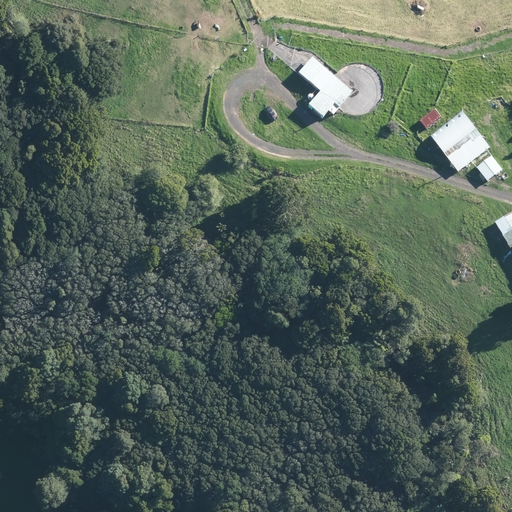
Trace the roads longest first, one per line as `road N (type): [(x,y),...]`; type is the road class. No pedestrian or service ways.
road 1 (unknown): [(357,144),(273,141),(247,128),(231,107),(232,88),(241,73),(262,66),(329,122)]
road 2 (unknown): [(511,187),(357,144)]
